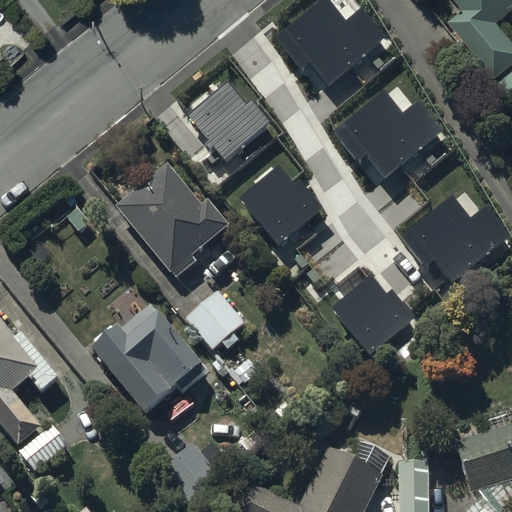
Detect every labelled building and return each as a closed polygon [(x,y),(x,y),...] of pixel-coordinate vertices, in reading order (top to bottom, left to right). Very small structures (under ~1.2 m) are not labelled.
[(511,19),(511,0),(450,0),(465,18),(451,30),(495,84),(511,70),(511,42),(501,29),(511,19)] [(336,46),(288,84),(320,126),(321,125),(345,154),(393,115),(336,46)] [(323,169),(280,115),(225,158),(242,179),(234,185),(266,224),(287,207),(283,202),(323,169)] [(166,171),(115,214),(169,280),(170,279),(175,285),(195,268),(191,263),(228,233),(207,207),(200,213),(166,171)] [(290,239),(269,256),(296,288),(317,271),(290,239)] [(217,298),(184,325),(211,355),(243,328),(217,298)] [(94,354),(90,358),(142,421),(175,394),(179,399),(204,378),(156,320),(155,321),(147,313),(118,337),(117,335),(113,338),(110,334),(91,350),(94,354)] [(0,328),(0,431),(17,453),(40,434),(12,399),(28,385),(39,398),(57,384),(18,337),(11,342),(0,328)] [(511,431),(511,432),(453,450),(469,500),(477,499),(480,503),(469,511),(504,511),(511,505),(511,490),(509,487),(511,486),(511,431)] [(51,433),(17,458),(30,477),(65,454),(51,433)] [(413,469),(399,469),(398,511),(428,511),(428,445),(413,445),(413,469)] [(364,511),(388,463),(359,449),(350,466),(326,454),(298,511),(295,511),(239,485),(226,511),(364,511)] [(218,481),(193,451),(160,477),(186,508),(218,481)]
